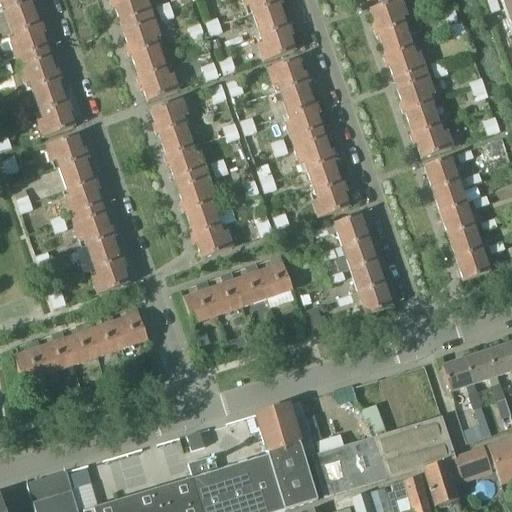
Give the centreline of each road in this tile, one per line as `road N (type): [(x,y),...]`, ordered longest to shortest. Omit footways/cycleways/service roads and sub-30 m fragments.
road 1 (residential): [(189,412),(45,0)]
road 2 (residential): [(425,344),(304,0)]
road 3 (residential): [(189,412),(425,344)]
road 4 (residential): [(0,465),(189,412)]
